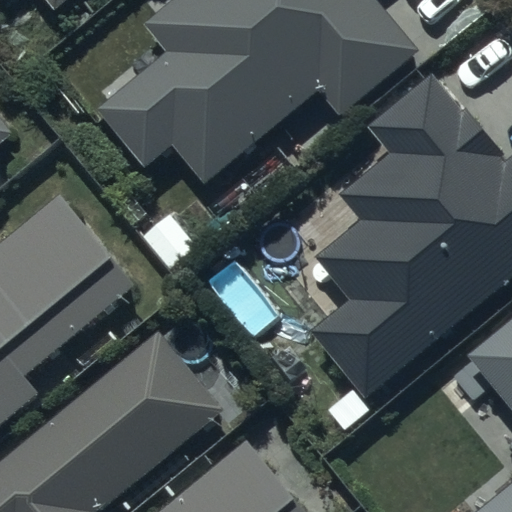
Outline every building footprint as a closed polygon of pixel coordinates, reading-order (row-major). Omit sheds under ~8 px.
[(51,0),(58,9),(69,0),(51,0)] [(170,0),(141,24),(165,53),(98,107),(145,164),(172,142),(204,181),(318,89),(339,115),(422,47),(383,0),(170,0)] [(469,116),(439,77),(374,127),(397,154),(345,193),(366,220),(321,254),(355,299),(315,331),(370,398),(511,282),(511,158),(476,111),(469,116)] [(0,143),(13,133),(0,117),(0,143)] [(141,288),(65,194),(0,247),(0,430),(45,394),(31,377),(141,288)] [(511,511),(511,323),(473,356),(511,403),(511,487),(482,511),(511,511)] [(164,332),(0,466),(0,511),(103,511),(228,411),(164,332)] [(310,511),(253,440),(162,511),(310,511)]
